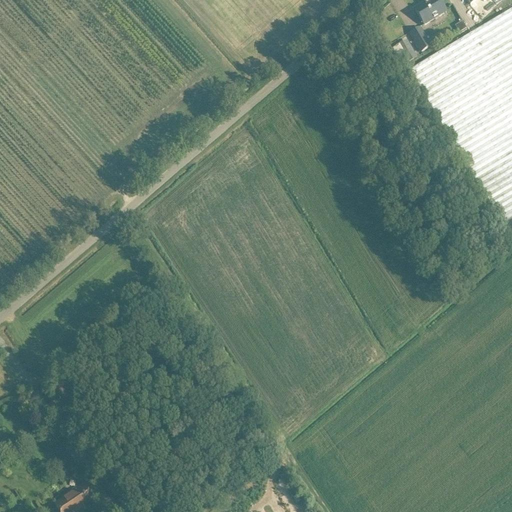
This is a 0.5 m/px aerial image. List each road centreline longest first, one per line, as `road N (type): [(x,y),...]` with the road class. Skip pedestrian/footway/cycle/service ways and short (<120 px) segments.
road 1 (unclassified): [(0,319),(371,0)]
road 2 (track): [(124,212),(325,511)]
